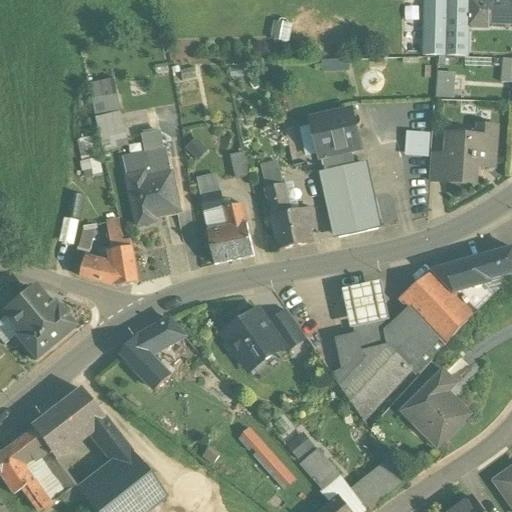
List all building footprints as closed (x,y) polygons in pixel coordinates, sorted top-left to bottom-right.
[(469,0),(425,0),(424,56),(468,57),(469,29),(489,30),(489,25),(511,25),(511,1),(469,1),(469,0)] [(346,61),(323,62),(323,73),(346,72),(346,61)] [(437,100),(453,101),(455,75),(438,74),(437,100)] [(351,112),(312,121),(313,127),(319,155),(320,159),(321,159),(351,153),(360,151),(351,112)] [(121,115),(95,119),(103,153),(120,150),(118,142),(127,140),(121,115)] [(313,127),(299,130),(306,158),(319,155),(313,127)] [(405,156),(428,159),(431,135),(407,132),(405,156)] [(105,177),(96,134),(76,138),(85,181),(105,177)] [(148,155),(150,163),(168,159),(167,151),(164,151),(161,135),(144,139),(148,155)] [(495,140),(450,136),(448,157),(446,183),(473,185),(474,167),(493,169),(495,140)] [(188,151),(199,161),(207,153),(196,142),(188,151)] [(351,153),(321,159),(324,172),(354,165),(351,153)] [(148,155),(123,160),(127,178),(144,174),(145,181),(172,175),(168,159),(150,163),(148,155)] [(244,155),(230,158),(235,179),(249,176),(244,155)] [(448,157),(431,156),(429,182),(446,183),(448,157)] [(354,165),(324,172),(338,239),(377,230),(363,164),(354,165)] [(144,174),(127,178),(138,228),(155,224),(154,219),(180,213),(172,175),(145,181),(144,174)] [(290,214),(283,186),(266,190),(272,218),(279,252),(313,244),(309,228),(315,227),(311,209),(290,214)] [(220,194),(200,198),(203,215),(224,211),(220,194)] [(246,225),(242,207),(224,211),(228,229),(207,233),(214,266),(254,258),(247,225),(246,225)] [(224,211),(203,215),(207,233),(228,229),(224,211)] [(121,228),(115,229),(114,225),(107,226),(112,252),(132,250),(131,242),(124,243),(121,228)] [(132,250),(112,252),(114,264),(99,265),(85,261),(80,278),(118,288),(138,285),(132,250)] [(511,250),(434,272),(432,271),(431,272),(432,273),(475,316),(493,297),(484,286),(490,284),(489,281),(511,274),(511,250)] [(432,273),(400,300),(409,310),(445,348),(475,316),(432,273)] [(358,328),(384,323),(389,322),(381,283),(342,291),(350,330),(358,328)] [(24,302),(5,318),(18,334),(14,338),(35,362),(75,329),(64,316),(69,313),(63,307),(59,310),(53,303),(49,306),(38,294),(35,293),(32,293),(29,294),(26,296),(25,299),(24,302)] [(409,310),(386,332),(384,323),(358,328),(360,338),(357,338),(356,336),(337,341),(343,372),(332,377),(362,420),(410,370),(417,378),(445,348),(409,310)] [(257,312),(224,335),(229,343),(226,343),(234,358),(238,355),(247,367),(262,356),(266,361),(282,349),(283,349),(267,326),(257,312)] [(267,326),(283,349),(282,349),(285,353),(306,339),(287,312),(267,326)] [(18,334),(5,318),(0,322),(0,331),(9,342),(14,338),(18,334)] [(169,321),(151,332),(168,349),(178,340),(181,344),(185,339),(169,321)] [(151,332),(137,339),(148,350),(145,353),(151,359),(168,349),(151,332)] [(137,339),(119,356),(155,391),(170,378),(151,359),(145,353),(148,350),(137,339)] [(443,372),(402,414),(414,426),(420,421),(443,444),(471,417),(448,394),(457,386),(443,372)] [(80,390),(43,418),(66,447),(86,432),(87,433),(89,432),(88,431),(103,419),(80,390)] [(66,447),(43,418),(30,429),(32,432),(52,458),(66,447)] [(144,511),(164,496),(103,419),(88,431),(89,432),(115,466),(78,495),(89,510),(91,511),(144,511)] [(282,493),(296,483),(255,427),(241,437),(282,493)] [(52,458),(32,432),(18,441),(31,458),(34,463),(43,474),(57,466),(52,458)] [(303,437),(290,446),(298,458),(311,448),(303,437)] [(18,441),(7,450),(18,467),(31,458),(18,441)] [(7,450),(0,454),(0,476),(13,496),(21,491),(30,484),(18,467),(7,450)] [(341,478),(319,451),(300,466),(322,491),(323,492),(341,478)] [(57,466),(43,474),(34,463),(31,458),(18,467),(30,484),(32,487),(35,485),(50,504),(59,497),(73,488),(57,466)] [(390,462),(352,492),(366,511),(368,511),(406,483),(390,462)] [(511,471),(495,483),(511,506),(511,471)] [(366,511),(352,492),(341,478),(323,492),(322,491),(320,493),(329,505),(339,497),(346,506),(350,511),(366,511)] [(35,485),(32,487),(30,484),(21,491),(36,511),(40,511),(50,505),(50,504),(35,485)] [(73,488),(59,497),(70,511),(86,511),(89,510),(78,495),(73,488)] [(346,506),(339,497),(329,505),(328,506),(321,511),(350,511),(346,506)] [(480,511),(472,500),(454,511),(480,511)]
